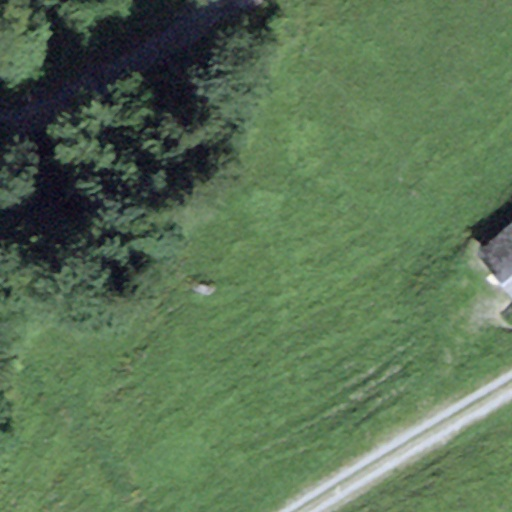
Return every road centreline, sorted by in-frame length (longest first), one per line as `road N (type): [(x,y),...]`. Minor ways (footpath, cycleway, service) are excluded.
road 1 (track): [(284,511),(511,378)]
road 2 (track): [(0,118),(118,63),(211,0)]
